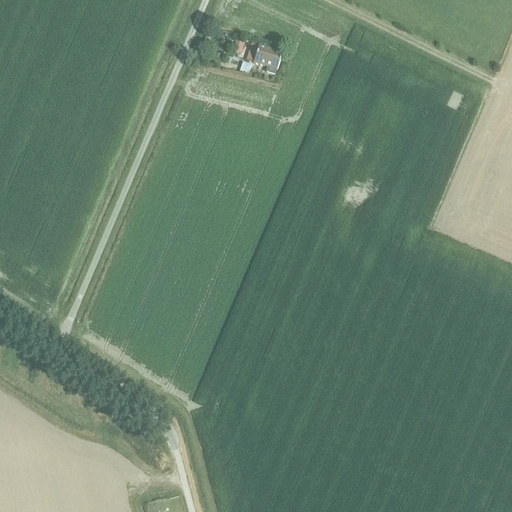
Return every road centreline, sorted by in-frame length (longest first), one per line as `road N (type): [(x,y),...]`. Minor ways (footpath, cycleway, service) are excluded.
road 1 (unclassified): [(56,351),(205,0)]
road 2 (unclassified): [(56,351),(162,419),(192,511)]
